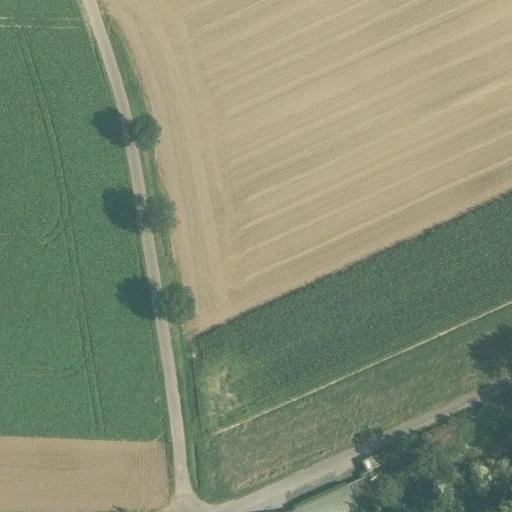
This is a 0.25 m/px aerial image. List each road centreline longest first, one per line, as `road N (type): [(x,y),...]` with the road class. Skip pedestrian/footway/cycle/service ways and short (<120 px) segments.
road 1 (track): [(185,511),(168,358),(124,107),(88,0)]
road 2 (unclassified): [(511,378),(234,511)]
